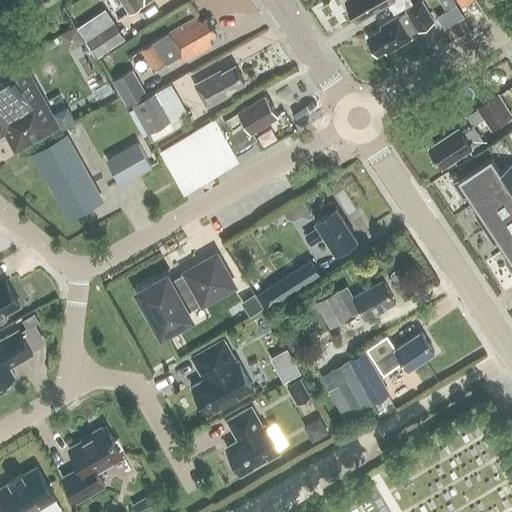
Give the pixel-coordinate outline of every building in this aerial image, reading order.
[(119,0),(129,14),(150,0),(119,0)] [(346,0),(345,1),(358,21),(388,3),(394,13),(412,3),(410,0),(346,0)] [(383,50),(386,54),(412,39),(408,33),(430,20),(420,2),(406,10),(408,13),(400,18),(399,16),(380,27),(382,31),(368,39),(377,54),(383,50)] [(437,15),(446,27),(464,14),(456,2),(437,15)] [(153,70),(166,63),(167,64),(181,56),(184,62),(213,45),(209,38),(217,33),(208,18),(200,23),(197,17),(141,50),(153,70)] [(97,56),(124,39),(113,21),(86,39),(97,56)] [(17,147),(55,125),(21,64),(0,75),(0,132),(6,128),(17,147)] [(222,73),(220,71),(195,85),(207,107),(232,93),(231,90),(245,83),(235,66),(222,73)] [(126,106),(147,93),(132,69),(111,81),(126,106)] [(148,134),(171,120),(155,91),(131,105),(148,134)] [(218,125),(214,119),(160,152),(178,181),(191,173),(194,178),(211,168),(213,172),(221,168),(219,164),(236,154),(232,148),(254,135),(252,131),(278,115),(265,95),(238,111),(239,112),(218,125)] [(472,146),(475,144),(478,141),(478,137),(476,134),(471,126),(484,118),(488,123),(497,116),(501,123),(511,116),(499,95),(488,102),(479,109),(466,118),(465,117),(444,131),(446,135),(429,146),(442,166),(472,146)] [(70,214),(98,198),(65,139),(37,155),(70,214)] [(123,182),(149,167),(136,145),(110,160),(123,182)] [(453,182),(464,198),(468,195),(479,211),(474,214),(494,244),(499,241),(509,257),(505,260),(511,270),(511,163),(501,171),(491,157),(453,182)] [(288,208),(301,227),(315,218),(302,199),(288,208)] [(336,253),(357,240),(336,207),(315,221),(319,227),(305,235),(311,245),(325,236),(336,253)] [(153,281),(142,287),(143,289),(139,292),(162,334),(168,331),(171,336),(183,329),(180,324),(190,318),(185,309),(201,300),(203,304),(234,286),(216,255),(185,272),(187,276),(171,285),(167,276),(154,283),(153,281)] [(256,295),(265,309),(320,275),(311,260),(256,295)] [(0,322),(2,322),(7,316),(4,311),(18,303),(5,281),(0,283),(0,322)] [(330,328),(352,315),(351,313),(359,308),(366,320),(381,311),(380,309),(395,301),(384,281),(366,291),(365,289),(353,296),(347,285),(338,291),(338,289),(316,301),(330,328)] [(254,294),(241,302),(245,309),(258,300),(254,294)] [(39,321),(34,314),(22,321),(27,328),(34,324),(39,321)] [(308,342),(299,325),(282,335),(291,351),(308,342)] [(0,340),(0,384),(15,376),(9,367),(33,354),(19,329),(0,340)] [(383,374),(402,361),(408,370),(434,352),(421,332),(396,349),(387,335),(366,349),(383,374)] [(207,415),(253,389),(238,361),(236,362),(223,340),(192,357),(201,373),(203,372),(207,378),(192,387),(194,391),(194,394),(195,397),(197,399),(200,401),(207,415)] [(287,348),(270,357),(284,382),(301,373),(287,348)] [(389,393),(364,350),(349,359),(373,402),(389,393)] [(348,361),(331,371),(339,385),(329,391),(345,418),(372,402),(348,361)] [(311,396),(300,378),(287,385),(297,404),(311,396)] [(240,440),(226,448),(232,460),(231,463),(235,470),(239,471),(240,474),(279,453),(264,426),(262,427),(251,407),(227,421),(234,433),(235,434),(237,434),(240,440)] [(104,486),(96,472),(122,457),(131,471),(106,427),(103,429),(101,427),(92,432),(93,434),(68,448),(79,467),(62,478),(76,502),(104,486)] [(21,473),(8,481),(10,483),(0,488),(0,499),(7,511),(30,511),(55,498),(36,467),(22,475),(21,473)] [(149,511),(154,509),(147,496),(142,499),(149,511)]
